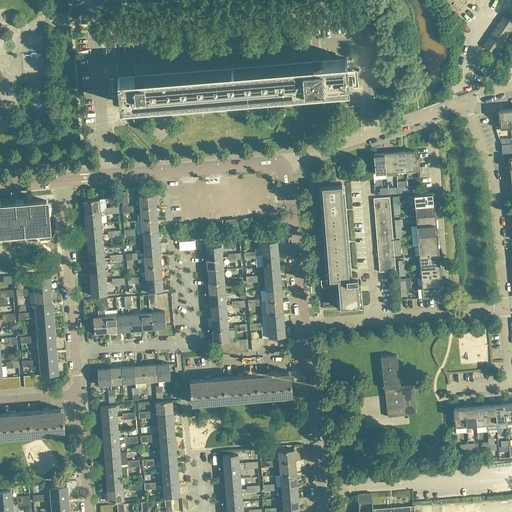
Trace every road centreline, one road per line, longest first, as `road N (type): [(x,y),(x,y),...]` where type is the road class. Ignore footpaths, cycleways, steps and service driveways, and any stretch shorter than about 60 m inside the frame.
road 1 (residential): [(74,352),(192,342),(183,243),(170,244),(164,172)]
road 2 (residential): [(100,114),(368,95)]
road 3 (residential): [(503,308),(493,181),(465,102)]
road 4 (residential): [(302,324),(503,308)]
road 5 (residential): [(74,352),(61,181)]
road 6 (residential): [(302,324),(280,167)]
road 7 (residential): [(324,511),(306,358)]
